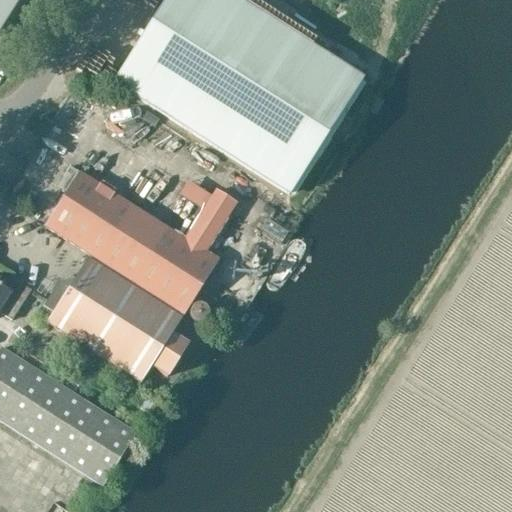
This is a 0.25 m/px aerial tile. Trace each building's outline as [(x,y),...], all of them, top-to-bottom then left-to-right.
[(0,0),(0,29),(18,0),(0,0)] [(165,0),(113,84),(288,195),(361,81),(233,0),(165,0)] [(78,113),(98,106),(95,97),(76,103),(78,113)] [(32,145),(51,152),(58,134),(38,127),(32,145)] [(127,129),(124,137),(146,144),(149,136),(127,129)] [(133,159),(128,167),(150,181),(155,172),(133,159)] [(78,175),(44,229),(182,317),(216,263),(203,255),(235,205),(215,192),(211,198),(203,212),(194,226),(184,242),(78,175)] [(55,287),(35,319),(139,385),(150,368),(167,378),(187,346),(170,335),(180,320),(87,261),(66,294),(55,287)] [(0,316),(10,323),(29,293),(7,279),(1,290),(0,289),(0,316)] [(202,304),(200,304),(197,304),(196,305),(194,306),(193,308),(191,310),(191,311),(190,313),(190,315),(191,317),(192,319),(193,321),(194,322),(196,322),(198,323),(201,323),(202,323),(204,322),(206,321),(208,319),(209,317),(209,315),(210,314),(209,312),(209,310),(208,308),(207,307),(205,306),(204,305),(202,304)] [(0,350),(0,421),(104,487),(137,435),(1,349),(0,350)] [(113,412),(128,421),(135,409),(120,400),(113,412)]
